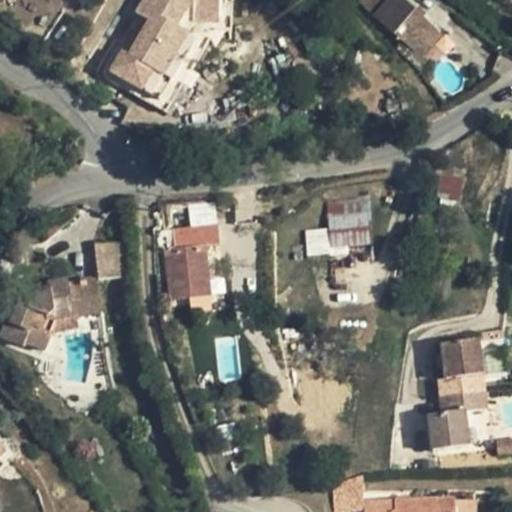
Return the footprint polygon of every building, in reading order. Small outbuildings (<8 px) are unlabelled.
[(246,0),(207,0),(208,3),(214,3),(213,16),(230,17),(229,4),(247,4),(246,0)] [(404,0),(389,0),(382,8),(380,5),(373,13),(375,16),(410,50),(432,26),(404,0)] [(172,26),(147,61),(165,73),(151,93),(167,104),(174,95),(185,79),(196,63),(202,55),(187,45),(192,38),(172,26)] [(185,79),(174,95),(191,106),(202,91),(185,79)] [(367,199),(328,203),(328,217),(368,214),(367,199)] [(368,214),(328,217),(331,248),(371,245),(368,214)] [(173,230),(174,250),(205,246),(220,245),(217,224),(173,230)] [(126,246),(94,244),(98,280),(128,277),(126,246)] [(174,250),(164,251),(170,301),(210,296),(205,246),(174,250)] [(68,282),(50,286),(54,314),(48,318),(17,305),(10,323),(31,332),(34,327),(43,332),(47,323),(56,322),(74,319),(77,319),(100,316),(96,283),(69,286),(68,282)] [(100,316),(77,319),(78,331),(102,327),(100,316)] [(74,319),(56,322),(57,335),(78,331),(77,319),(74,319)] [(31,332),(10,323),(5,321),(0,332),(0,339),(23,349),(24,345),(31,332)] [(47,323),(43,332),(50,335),(56,322),(47,323)] [(31,332),(24,345),(45,353),(53,336),(50,335),(43,332),(34,327),(31,332)] [(502,331),(481,333),(482,342),(503,340),(502,331)] [(438,380),(440,398),(484,392),(482,376),(478,340),(441,345),(442,354),(444,365),(445,379),(438,380)] [(484,392),(440,398),(442,414),(428,416),(433,451),(468,447),(464,412),(485,411),(484,392)] [(0,459),(5,455),(13,464),(21,456),(0,432),(0,459)] [(394,511),(394,502),(364,501),(363,511),(394,511)] [(474,511),(474,502),(394,502),(394,511),(474,511)]
